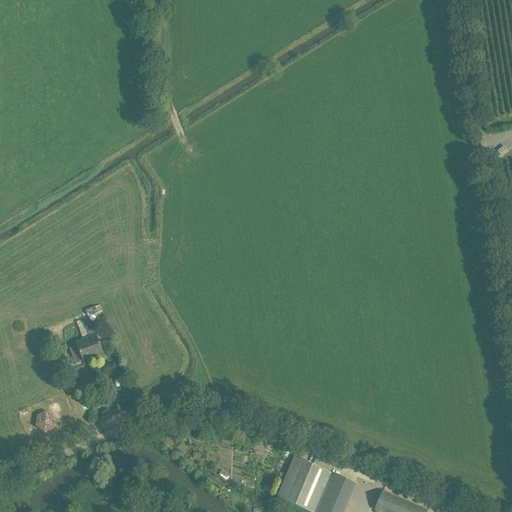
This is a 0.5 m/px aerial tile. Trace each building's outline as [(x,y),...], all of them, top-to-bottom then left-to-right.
[(85,311),(88,318),(101,312),(99,306),(95,307),(85,311)] [(78,328),(83,341),(91,362),(104,356),(96,336),(89,339),(82,321),(78,323),(77,321),(76,322),(78,328)] [(45,335),(49,344),(56,342),(52,332),(45,335)] [(91,362),(83,341),(75,344),(76,347),(69,349),(76,365),(83,362),(83,365),(91,362)] [(35,427),(44,433),(54,429),(55,419),(47,412),(37,416),(35,427)] [(340,511),(353,483),(294,458),(277,499),(307,511),(340,511)] [(383,492),(375,511),(378,511),(426,511),(427,510),(383,492)]
